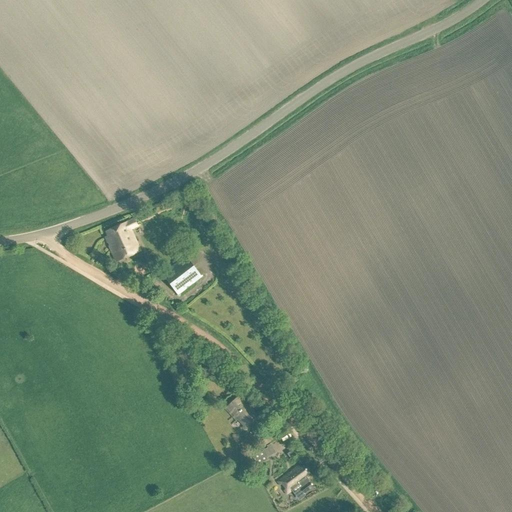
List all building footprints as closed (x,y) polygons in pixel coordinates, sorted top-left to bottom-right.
[(137,226),(135,221),(128,225),(128,224),(107,233),(108,238),(105,239),(116,263),(140,252),(130,230),(137,226)] [(178,295),(201,277),(186,257),(163,275),(178,295)] [(260,418),(239,397),(226,409),(238,422),(239,420),(245,426),(244,428),(246,431),(260,418)] [(256,439),(265,447),(276,435),(267,427),(256,439)] [(267,449),(263,451),(263,452),(266,457),(266,458),(275,453),(273,448),(272,448),(271,445),(266,447),(267,449)] [(302,469),(300,466),(278,483),(280,486),(283,484),(286,489),(284,491),(288,496),(292,492),(298,500),(313,488),(309,482),(307,481),(313,477),(305,467),(302,469)]
